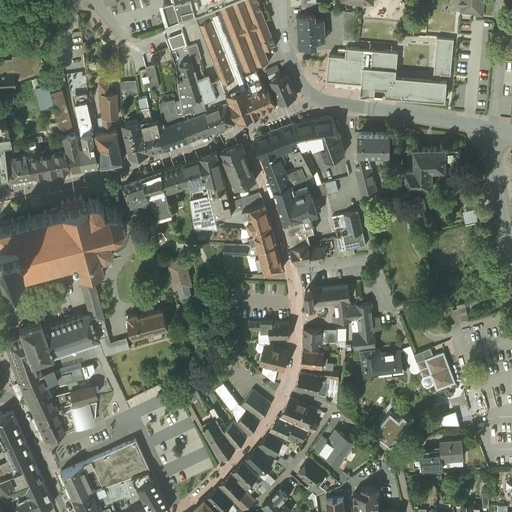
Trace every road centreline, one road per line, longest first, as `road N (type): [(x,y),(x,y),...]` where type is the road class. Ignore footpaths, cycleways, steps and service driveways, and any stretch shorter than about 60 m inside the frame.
road 1 (residential): [(0,194),(117,174),(243,131)]
road 2 (residential): [(179,511),(253,440),(285,388)]
road 3 (residential): [(343,104),(374,259)]
road 4 (residential): [(291,270),(243,131)]
road 5 (residential): [(511,261),(481,124)]
road 6 (residential): [(481,124),(343,104)]
road 7 (residential): [(408,511),(395,463),(331,409)]
road 8 (residential): [(64,511),(13,399)]
road 9 (residential): [(331,409),(257,503)]
